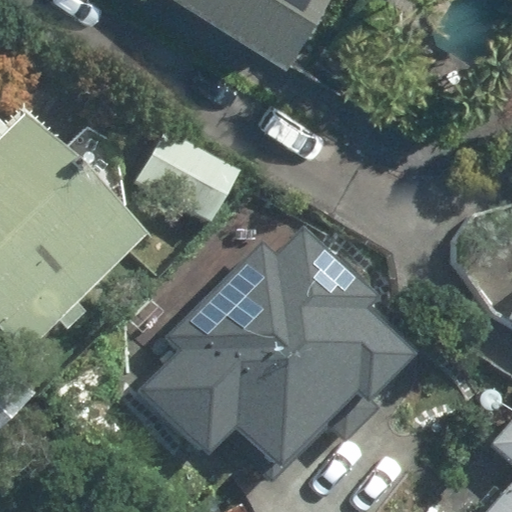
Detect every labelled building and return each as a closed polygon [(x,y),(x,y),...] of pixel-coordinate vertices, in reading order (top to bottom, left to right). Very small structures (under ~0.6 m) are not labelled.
[(219,0),(290,42),(315,0),(219,0)] [(0,362),(30,336),(37,344),(61,323),(51,313),(118,252),(0,122),(0,362)] [(224,177),(156,133),(122,185),(191,229),(224,177)] [(255,266),(242,252),(208,285),(194,271),(134,331),(162,358),(127,393),(140,406),(132,414),(184,466),(209,442),(245,479),(323,402),(336,415),(382,369),(337,323),(352,308),(283,239),(255,266)] [(511,308),(500,333),(511,338),(511,308)] [(0,419),(15,406),(0,390),(0,419)] [(511,511),(511,403),(473,446),(506,476),(473,511),(511,511)]
